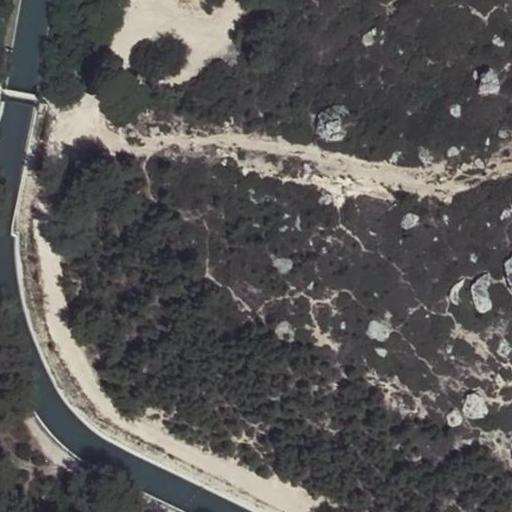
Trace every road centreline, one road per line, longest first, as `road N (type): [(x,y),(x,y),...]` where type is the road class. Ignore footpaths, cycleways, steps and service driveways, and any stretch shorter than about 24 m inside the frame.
road 1 (track): [(228,36),(188,26),(133,32),(76,115),(48,198),(62,315),(83,379),(113,413),(303,511)]
road 2 (track): [(234,0),(228,36),(196,62),(151,85),(97,80)]
